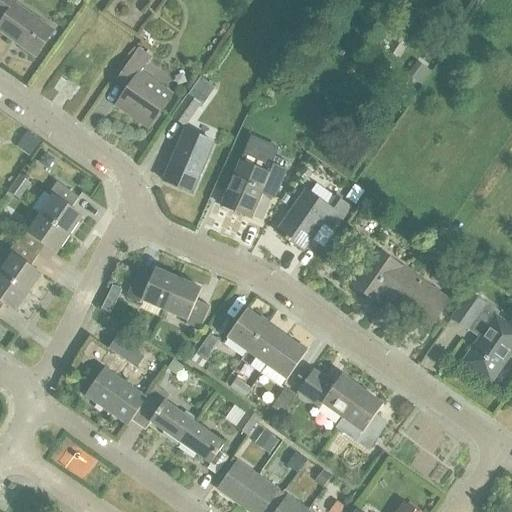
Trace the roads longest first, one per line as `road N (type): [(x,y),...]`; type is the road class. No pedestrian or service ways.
road 1 (residential): [(449,511),(497,447),(271,282),(131,209)]
road 2 (residential): [(31,396),(131,209)]
road 3 (residential): [(199,511),(31,396)]
road 4 (residential): [(131,209),(118,172),(0,88)]
